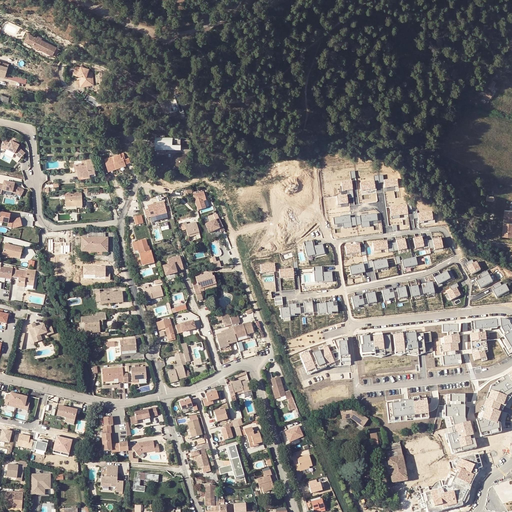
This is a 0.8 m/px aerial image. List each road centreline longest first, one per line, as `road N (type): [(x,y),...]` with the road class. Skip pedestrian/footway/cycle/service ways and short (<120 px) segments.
road 1 (track): [(316,208),(315,168),(298,142),(311,60),(324,33),(367,0)]
road 2 (residential): [(349,328),(360,389),(483,375),(511,362)]
road 3 (unclassified): [(0,121),(32,139),(46,222),(121,224)]
road 4 (residential): [(121,224),(125,262),(168,398)]
road 5 (track): [(78,0),(135,27),(184,33),(214,21),(234,0)]
road 6 (residential): [(0,376),(98,401),(168,398)]
road 7 (residential): [(253,368),(293,511)]
road 8 (track): [(319,43),(246,96),(193,107)]
road 9 (residential): [(253,368),(270,347),(229,248)]
road 10 (residential): [(90,111),(136,158),(121,224)]
road 11 (residential): [(342,291),(422,275),(457,259)]
